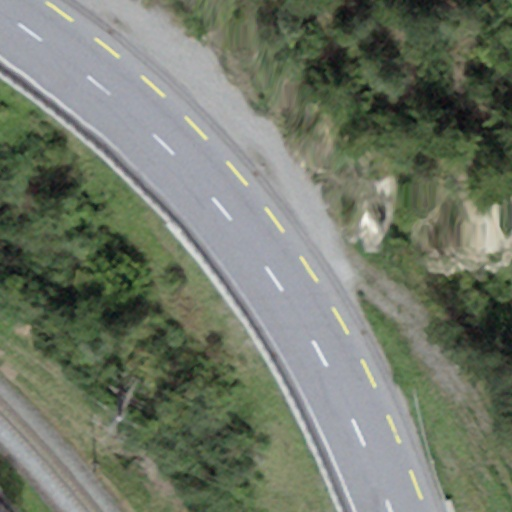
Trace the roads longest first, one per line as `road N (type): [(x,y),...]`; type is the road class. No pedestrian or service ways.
road 1 (primary): [(390,511),(318,337),(240,224),(110,89),(0,13)]
road 2 (track): [(266,261),(388,300),(434,347),(511,473)]
